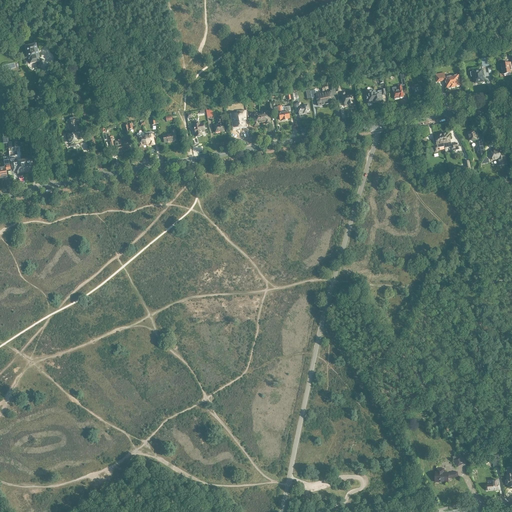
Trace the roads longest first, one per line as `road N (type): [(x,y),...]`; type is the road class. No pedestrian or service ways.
road 1 (unclassified): [(282,511),(314,353),(375,125)]
road 2 (tertiary): [(0,195),(375,125)]
road 3 (track): [(289,479),(359,477),(362,486),(333,509),(318,511),(306,491)]
road 4 (tertiary): [(375,125),(511,99)]
